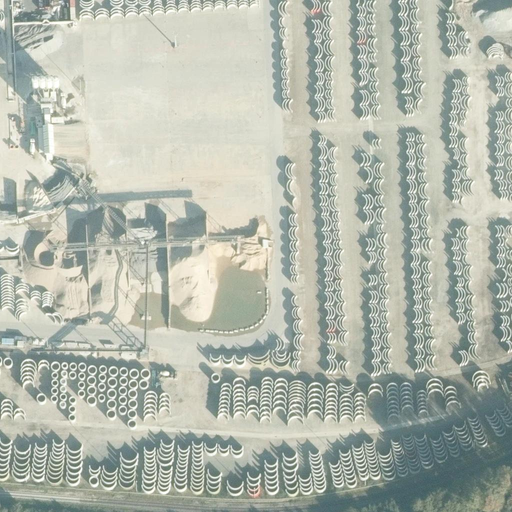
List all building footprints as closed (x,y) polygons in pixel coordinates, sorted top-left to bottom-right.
[(397,55),(331,51),(347,47),(323,45),(299,52),(297,47),(283,46),(280,98),(286,97),(296,97),(300,110),(300,103),(319,104),(319,105),(323,106),(353,97),(359,115),(359,103),(392,105),(399,131),(400,117),(424,118),(428,117),(428,114),(431,113),(435,49),(416,48),(415,73),(404,76),(397,55)] [(498,98),(492,107),(502,113),(508,104),(498,98)] [(490,132),(489,132),(490,141),(508,140),(507,125),(490,127),(490,132)] [(310,156),(312,190),(318,192),(318,195),(329,194),(328,191),(363,199),(364,216),(382,215),(384,207),(403,211),(403,224),(420,223),(428,225),(438,224),(434,154),(442,154),(403,145),(402,145),(401,153),(401,169),(398,182),(384,179),(387,167),(379,165),(374,165),(371,179),(369,149),(348,150),(345,159),(336,157),(336,155),(310,156)] [(205,168),(194,172),(197,180),(208,177),(205,168)] [(463,199),(464,213),(485,210),(484,202),(488,202),(487,192),(494,191),(492,176),(481,177),(483,193),(478,193),(478,197),(463,199)] [(322,267),(327,268),(326,270),(332,272),(334,264),(338,265),(339,261),(324,257),(322,267)] [(331,283),(323,284),(322,292),(333,293),(336,293),(338,301),(354,298),(351,297),(362,296),(363,291),(367,290),(368,284),(364,284),(366,274),(361,273),(350,275),(352,275),(350,290),(349,282),(334,285),(331,285),(331,283)] [(506,421),(496,402),(487,406),(497,426),(506,421)] [(177,430),(176,432),(176,439),(183,442),(180,445),(185,449),(172,449),(166,444),(167,466),(171,467),(175,452),(185,452),(186,494),(191,478),(198,481),(204,461),(205,492),(215,495),(219,483),(231,495),(239,495),(247,487),(247,460),(231,460),(222,451),(221,420),(216,420),(202,406),(197,412),(188,412),(181,432),(177,430)] [(142,446),(149,446),(149,437),(134,436),(134,442),(143,442),(142,446)] [(385,472),(389,449),(380,451),(374,450),(375,455),(371,457),(377,458),(376,464),(377,465),(376,468),(372,467),(370,458),(370,457),(365,459),(364,454),(340,450),(341,450),(333,448),(331,442),(330,451),(321,453),(339,456),(347,487),(351,487),(379,479),(380,471),(383,480),(387,479),(385,472)]
